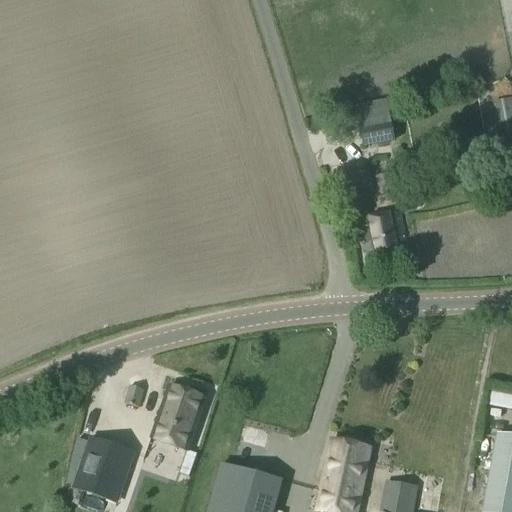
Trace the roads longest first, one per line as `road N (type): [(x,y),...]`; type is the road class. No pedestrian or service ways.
road 1 (tertiary): [(0,399),(224,328),(355,310)]
road 2 (unclassified): [(355,310),(258,0)]
road 3 (tertiary): [(355,310),(511,298)]
